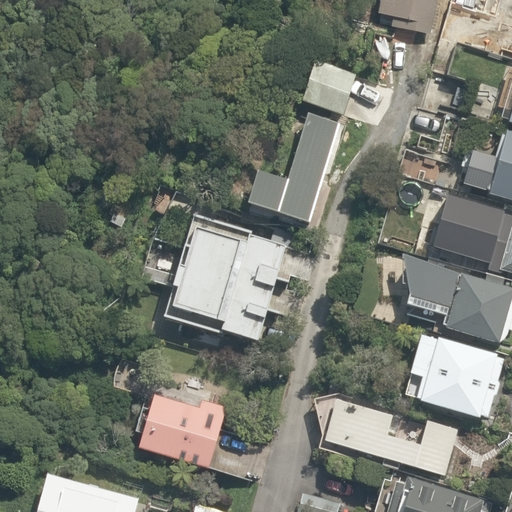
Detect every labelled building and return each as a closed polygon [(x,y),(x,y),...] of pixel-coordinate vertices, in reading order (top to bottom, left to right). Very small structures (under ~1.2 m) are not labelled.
[(378,0),(377,16),(388,17),(386,29),(427,33),(430,0),(378,0)] [(352,74),(309,62),(297,103),(340,116),(352,74)] [(502,93),(434,74),(423,115),(491,133),(502,93)] [(511,84),(501,125),(511,127),(511,84)] [(333,130),(303,118),(282,183),(253,173),(242,205),(304,224),(333,130)] [(467,150),(458,182),(486,190),(484,194),(511,201),(511,133),(502,131),(499,141),(490,139),(486,155),(467,150)] [(502,255),(498,275),(511,278),(511,214),(479,208),(476,221),(469,219),(459,267),(484,273),(487,259),(491,260),(493,253),(502,255)] [(187,213),(161,320),(253,342),(261,313),(286,319),(291,300),(266,293),(270,281),(285,285),(288,276),(294,277),(301,250),(293,248),(295,240),(282,236),(268,233),(266,240),(249,236),(251,231),(187,213)] [(511,330),(511,308),(505,306),(510,287),(404,258),(392,303),(440,316),(436,331),(494,347),(495,341),(504,344),(506,334),(511,335),(511,330)] [(415,334),(404,376),(416,378),(409,404),(485,422),(501,355),(415,334)] [(316,441),(378,460),(375,468),(395,474),(397,465),(441,478),(458,422),(333,385),(316,441)] [(196,402),(194,408),(146,393),(129,446),(202,470),(219,416),(222,410),(196,402)] [(132,511),(136,499),(43,475),(33,511),(132,511)] [(387,511),(395,484),(377,479),(367,511),(387,511)] [(479,500),(409,479),(398,511),(486,511),(487,511),(476,508),(479,500)]
